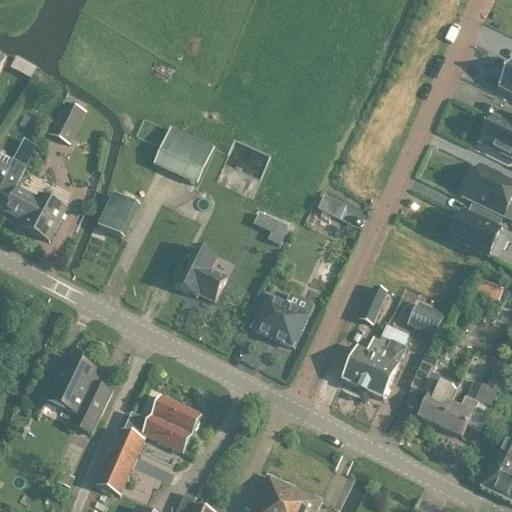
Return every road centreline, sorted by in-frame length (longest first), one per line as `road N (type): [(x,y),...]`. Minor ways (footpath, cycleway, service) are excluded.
road 1 (residential): [(304,416),(494,0)]
road 2 (tertiary): [(304,416),(0,259)]
road 3 (tertiary): [(491,511),(304,416)]
road 4 (track): [(89,511),(161,342)]
